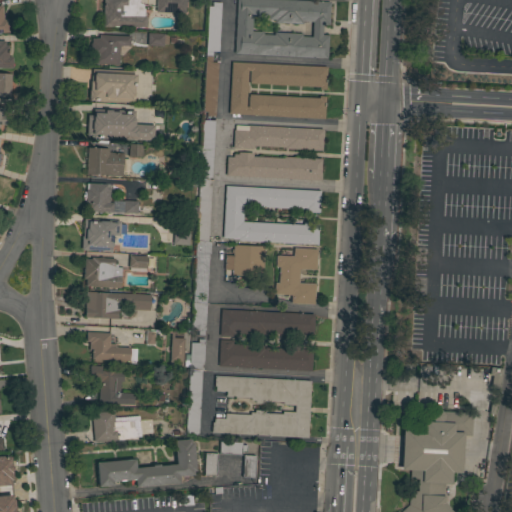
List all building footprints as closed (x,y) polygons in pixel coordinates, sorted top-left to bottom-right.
[(142,4),(142,8),(143,8),(143,17),(146,17),(146,27),(113,26),(113,27),(102,27),(102,0),(138,0),(138,2),(142,4)] [(186,0),(186,2),(184,2),(184,13),(155,12),(155,0),(186,0)] [(233,53),(235,0),(291,0),(329,2),(328,25),(322,25),(321,34),(327,35),(326,58),(233,53)] [(217,51),(211,51),(211,56),(205,55),(207,6),(211,6),(211,2),(220,2),(217,51)] [(163,33),(163,34),(167,34),(167,44),(162,44),(162,46),(146,45),(147,33),(163,33)] [(129,36),(128,46),(118,46),(117,65),(89,63),(90,37),(98,38),(98,34),(129,36)] [(0,68),(0,41),(4,41),(4,45),(7,45),(7,57),(11,57),(11,68),(0,68)] [(214,116),(206,115),(206,112),(202,112),(205,56),(211,56),(211,62),(217,62),(214,116)] [(326,67),(324,89),(318,89),(318,87),(248,83),(249,71),(247,71),(246,85),(247,85),(247,92),(246,92),(245,107),(247,107),(248,94),(318,98),(318,96),(324,96),(323,119),(227,114),(230,62),(326,67)] [(131,71),(131,75),(135,75),(134,84),(132,84),(131,95),(130,102),(88,100),(88,90),(89,90),(90,81),(90,75),(91,75),(91,69),(131,71)] [(9,98),(0,97),(0,73),(10,74),(9,98)] [(91,137),(91,135),(85,135),(86,114),(92,115),(92,109),(103,110),(103,109),(134,110),(133,124),(153,125),(152,141),(91,137)] [(210,177),(207,177),(207,179),(210,180),(207,241),(209,241),(209,253),(208,253),(204,330),(203,330),(203,335),(197,335),(198,330),(190,330),(201,120),(213,121),(210,177)] [(322,129),(321,150),(283,148),(283,147),(251,146),(251,149),(232,148),(233,130),(234,130),(234,125),(247,126),(247,125),(322,129)] [(128,144),(141,144),(141,157),(127,156),(128,144)] [(86,147),(107,148),(107,152),(122,153),(121,176),(106,176),(106,175),(85,174),(86,147)] [(225,175),(226,157),(232,157),(232,154),(237,154),(237,152),(252,153),(252,156),(283,158),(283,157),(320,159),(319,180),(225,175)] [(106,184),(105,189),(109,189),(108,203),(112,203),(111,212),(101,212),(101,213),(96,212),(96,211),(84,211),(85,183),(106,184)] [(237,240),(237,239),(222,238),(224,185),(319,191),(318,213),(303,212),(303,209),(242,206),(242,221),(302,225),(302,222),(317,223),(316,245),(237,240)] [(136,201),(136,205),(140,205),(139,213),(136,213),(122,213),(123,200),(136,201)] [(81,236),(82,236),(82,219),(119,220),(118,236),(111,236),(110,251),(80,249),(81,236)] [(173,222),(189,223),(187,245),(172,244),(173,222)] [(261,276),(231,275),(231,269),(223,269),(224,255),(232,255),(232,245),(263,246),(261,276)] [(315,270),(298,269),(297,283),(314,284),(313,304),(290,303),(290,294),(273,293),(274,283),(277,283),(278,267),(275,266),(275,255),(292,256),(293,248),(316,249),(315,270)] [(146,256),(145,268),(127,267),(128,255),(146,256)] [(84,286),(85,279),(82,279),(83,258),(90,259),(90,257),(113,259),(113,267),(120,267),(119,288),(84,286)] [(83,317),(84,292),(149,295),(148,310),(120,309),(120,310),(116,309),(116,319),(83,317)] [(313,314),(312,335),(266,333),(266,334),(232,333),(232,337),(218,336),(220,309),(313,314)] [(144,330),(154,331),(153,345),(143,345),(144,330)] [(182,361),(168,360),(170,333),(159,332),(159,330),(173,331),(172,337),(183,338),(182,361)] [(108,343),(114,343),(113,346),(129,347),(128,361),(98,359),(98,361),(92,360),(92,359),(90,359),(90,350),(87,350),(88,342),(85,341),(85,332),(108,333),(108,343)] [(197,343),(197,339),(204,339),(202,370),(201,370),(198,436),(185,435),(188,366),(184,366),(184,360),(189,360),(190,342),(197,343)] [(232,340),(232,344),(265,345),(265,348),(311,350),(310,371),(217,366),(219,340),(232,340)] [(97,404),(98,378),(88,378),(89,366),(100,366),(100,371),(122,372),(122,382),(120,382),(119,393),(132,393),(132,405),(97,404)] [(497,389),(489,388),(491,376),(488,375),(489,367),(500,368),(497,389)] [(310,381),(307,438),(211,433),(211,422),(213,422),(213,418),(224,419),(224,413),(249,415),(249,412),(254,413),(254,410),(264,411),(264,413),(281,414),(281,412),(293,412),(293,406),(254,404),(255,401),(250,401),(250,398),(225,397),(225,391),(213,391),(214,376),(310,381)] [(423,430),(424,421),(432,422),(430,419),(431,411),(434,411),(435,410),(440,411),(441,412),(471,413),(470,436),(462,435),(460,465),(464,465),(464,473),(450,472),(450,484),(443,484),(442,503),(446,508),(449,511),(399,511),(407,505),(408,491),(416,491),(417,479),(409,479),(409,470),(400,470),(401,451),(402,429),(423,430)] [(90,413),(112,411),(113,422),(128,421),(128,420),(132,420),(133,429),(134,429),(135,438),(93,442),(90,413)] [(134,487),(133,479),(112,481),(112,485),(97,487),(95,463),(134,459),(135,468),(151,467),(151,465),(158,465),(158,466),(175,465),(173,441),(189,439),(190,443),(192,443),(194,471),(192,471),(193,475),(178,476),(178,483),(134,487)] [(218,454),(219,441),(241,443),(241,445),(245,445),(245,452),(240,452),(240,455),(218,454)] [(215,476),(203,475),(204,453),(217,453),(215,476)] [(253,478),(241,477),(242,455),(255,456),(253,478)] [(0,485),(0,456),(1,456),(1,457),(9,457),(11,480),(9,480),(10,485),(0,485)] [(0,511),(0,495),(11,495),(11,500),(13,500),(13,511),(0,511)]
